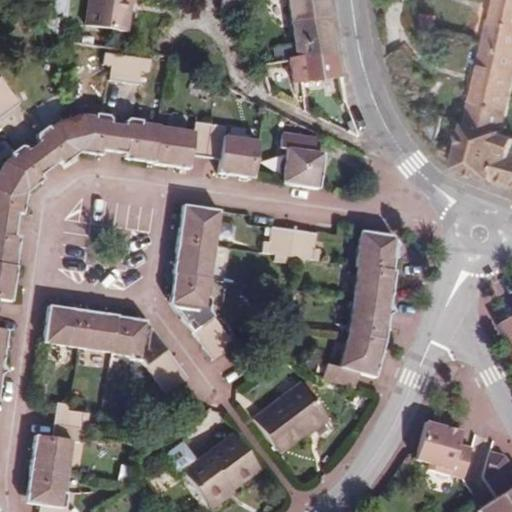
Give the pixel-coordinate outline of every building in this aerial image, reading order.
[(113,0),(107,35),(146,41),(152,0),(113,0)] [(334,40),(328,0),(300,0),(311,59),(314,81),(322,81),(324,94),(325,98),(347,94),(334,40)] [(511,0),(496,0),(464,126),(440,119),(433,146),(447,150),(443,167),(457,171),(456,176),(511,192),(511,138),(509,137),(511,126),(511,0)] [(437,94),(407,50),(387,67),(418,111),(437,94)] [(105,83),(119,84),(121,59),(101,56),(99,70),(105,72),(105,83)] [(121,59),(119,84),(132,86),(134,74),(142,75),(143,61),(121,59)] [(314,95),(324,94),(322,81),(314,81),(311,59),(271,66),(277,95),(304,92),(302,77),(307,76),(314,95)] [(0,106),(7,115),(20,106),(0,81),(0,106)] [(9,339),(0,337),(0,318),(2,307),(12,309),(18,273),(14,272),(19,243),(13,242),(15,229),(16,214),(23,215),(24,211),(26,194),(41,183),(46,180),(42,174),(50,169),(58,163),(63,168),(71,162),(79,156),(100,159),(102,159),(103,154),(111,156),(123,159),(122,165),(132,166),(149,168),(179,171),(186,172),(188,160),(217,165),(216,176),(235,179),(252,182),(256,148),(221,142),(222,131),(208,128),(193,126),(191,137),(154,132),(155,130),(140,127),(138,125),(127,124),(122,129),(115,127),(106,126),(103,120),(91,119),(88,121),(77,119),(71,122),(64,120),(52,129),(50,127),(41,134),(39,139),(44,144),(35,150),(28,155),(22,152),(18,152),(7,159),(10,163),(0,170),(0,396),(2,385),(7,385),(7,381),(2,376),(7,349),(9,339)] [(322,144),(282,138),(279,151),(287,152),(283,186),(306,189),(320,190),(324,157),(320,157),(322,144)] [(171,288),(169,303),(201,348),(211,361),(232,345),(208,311),(211,281),(221,212),(183,206),(181,222),(176,256),(173,276),(171,288)] [(317,250),(319,235),(303,233),(290,231),(273,229),(271,244),(266,243),(265,254),(278,256),(277,263),(307,267),(308,261),(321,262),(322,250),(317,250)] [(395,310),(390,306),(392,293),(395,274),(398,250),(403,248),(398,234),(364,230),(358,267),(362,268),(352,338),(343,371),(333,369),(330,383),(360,391),(363,377),(379,382),(383,362),(386,345),(389,327),(390,318),(394,319),(395,310)] [(108,358),(108,360),(141,367),(165,399),(187,382),(177,368),(149,331),(142,323),(96,318),(79,316),(64,314),(46,311),(40,349),(74,354),(108,358)] [(511,314),(493,325),(511,359),(511,314)] [(327,419),(300,385),(253,422),(280,456),(327,419)] [(63,511),(66,496),(64,496),(66,480),(72,446),(87,448),(89,433),(91,419),(67,415),(68,410),(57,409),(51,443),(35,440),(33,456),(25,508),(36,510),(35,511),(63,511)] [(446,429),(423,422),(413,458),(428,462),(427,470),(461,480),(469,449),(455,445),(457,432),(446,429)] [(227,491),(230,494),(258,474),(230,440),(194,467),(179,446),(169,453),(164,459),(176,476),(186,476),(207,506),(227,491)] [(472,511),(511,511),(511,474),(510,471),(501,457),(488,455),(483,480),(494,497),(472,511)] [(233,497),(230,494),(227,491),(207,506),(212,511),(233,497)]
